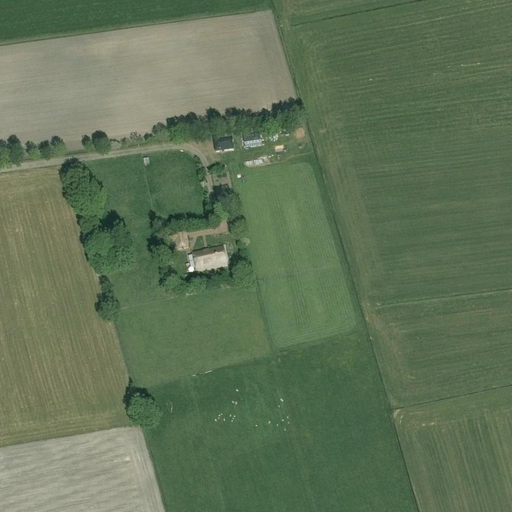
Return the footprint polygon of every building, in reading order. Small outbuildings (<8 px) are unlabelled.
[(247,146),(263,146),(262,138),(246,139),(247,146)] [(215,153),(234,151),(232,139),(213,141),(215,153)] [(237,216),(233,217),(235,231),(232,232),(233,235),(240,233),(237,216)] [(189,249),(186,233),(171,234),(171,235),(162,236),(163,244),(177,242),(178,251),(189,249)] [(196,271),(227,265),(223,248),(193,254),(196,271)]
